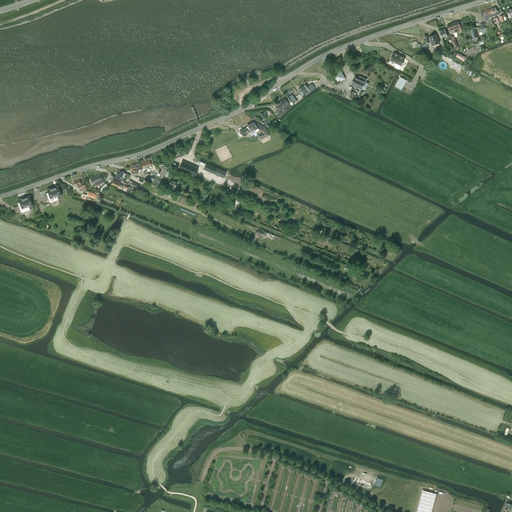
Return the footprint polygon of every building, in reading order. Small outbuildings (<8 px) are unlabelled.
[(489,9),(492,17),(499,14),(498,11),(496,11),(495,7),(489,9)] [(482,11),(484,19),(485,21),(488,20),(489,19),(488,18),(492,17),(489,9),(482,11)] [(450,34),(456,32),(462,30),(459,21),(450,24),(451,25),(447,26),(450,34)] [(429,37),(432,45),(439,43),(436,34),(429,37)] [(466,57),(458,53),(455,51),(453,54),(456,56),(456,57),(464,61),(466,57)] [(392,56),(390,60),(401,66),(402,65),(402,66),(404,63),(403,63),(405,59),(394,53),(393,53),(391,56),(392,56)] [(351,85),(362,89),(366,79),(359,76),(359,78),(354,76),(351,85)] [(407,80),(400,77),(395,87),(401,90),(405,83),(407,80)] [(304,84),(298,89),(301,92),(300,93),(301,94),(302,93),(303,95),(309,91),(304,84)] [(280,102),(284,108),(286,111),(291,107),(284,98),(280,102)] [(280,112),(284,108),(280,102),(275,105),(280,112)] [(240,131),(243,136),(254,130),(253,128),(256,126),(253,121),(247,125),(249,129),(247,130),(245,128),(240,131)] [(260,140),(269,135),(264,126),(260,129),(262,133),(257,136),(260,140)] [(177,149),(169,152),(171,157),(173,156),(174,159),(180,157),(181,156),(180,153),(179,154),(177,149)] [(149,161),(141,163),(142,168),(143,172),(146,171),(149,170),(152,169),(151,166),(149,161)] [(182,162),(179,169),(193,175),(195,168),(182,162)] [(135,164),(136,169),(140,169),(141,172),(143,172),(142,168),(141,163),(135,164)] [(206,164),(204,169),(223,178),(225,172),(206,164)] [(117,174),(114,178),(116,180),(123,183),(126,178),(128,179),(130,176),(127,174),(125,173),(120,170),(118,174),(117,174)] [(94,182),(95,184),(95,185),(103,182),(102,179),(100,175),(90,179),(92,183),(94,182)] [(160,177),(154,175),(152,175),(150,181),(160,185),(162,178),(160,177)] [(79,179),(73,181),(75,186),(78,185),(79,188),(81,188),(82,190),(86,189),(84,183),(81,184),(79,179)] [(120,185),(121,183),(113,180),(111,185),(119,188),(122,189),(123,186),(120,185)] [(170,180),(168,187),(167,188),(174,191),(177,182),(170,180)] [(45,193),(46,195),(49,204),(59,200),(58,198),(61,198),(59,195),(60,194),(57,186),(47,189),(48,192),(45,193)] [(32,204),(30,200),(29,196),(19,199),(20,202),(17,203),(20,213),(30,210),(30,208),(32,208),(31,204),(32,204)] [(426,493),(421,511),(432,511),(437,494),(436,493),(436,495),(426,493)]
